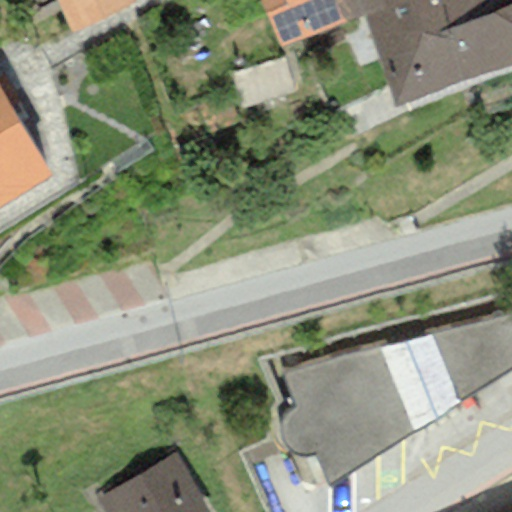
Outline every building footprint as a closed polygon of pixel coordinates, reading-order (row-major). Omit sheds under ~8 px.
[(133,0),(55,0),(69,31),(135,2),(133,0)] [(358,0),(261,0),(282,48),(364,15),(358,0)] [(358,0),(364,15),(396,109),(464,83),(438,0),(358,0)] [(511,67),(511,4),(507,6),(504,0),(438,0),(464,83),(511,67)] [(0,207),(50,181),(0,87),(0,207)] [(511,370),(511,309),(281,374),(293,409),(289,412),(283,416),(280,423),(280,432),(282,442),(285,449),(291,455),(300,459),(307,458),(312,456),(327,488),(511,370)] [(208,511),(176,454),(97,499),(104,511),(208,511)]
